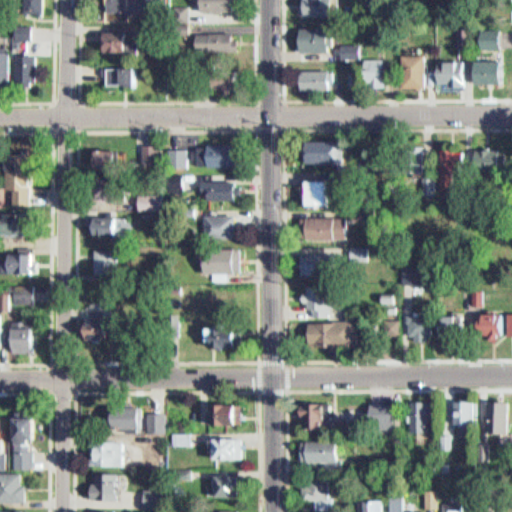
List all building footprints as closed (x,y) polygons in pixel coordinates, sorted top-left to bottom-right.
[(48,0),(33,0),(33,13),(48,13),(48,0)] [(113,0),(112,20),(134,20),(134,13),(152,13),(152,0),(113,0)] [(208,0),(208,12),(241,12),(241,0),(208,0)] [(305,0),(306,16),(342,16),(341,0),(305,0)] [(9,32),(9,17),(26,18),(26,32),(9,32)] [(37,26),(20,26),(20,40),(37,40),(37,26)] [(337,51),(337,26),(306,26),(306,51),(337,51)] [(508,30),(485,30),(485,50),(508,50),(508,30)] [(135,52),(135,31),(111,31),(111,52),(135,52)] [(241,34),(210,34),(210,53),(241,53),(241,34)] [(15,46),(0,46),(0,87),(15,87),(15,46)] [(10,47),(9,74),(30,75),(31,47),(10,47)] [(42,55),(21,55),(21,83),(42,83),(42,55)] [(431,56),(407,56),(407,87),(431,87),(431,56)] [(376,59),(376,86),(391,86),(391,59),(376,59)] [(474,59),(442,59),(442,85),(474,85),(474,59)] [(483,82),(511,82),(511,59),(483,59),(483,82)] [(110,68),(110,85),(143,85),(143,68),(110,68)] [(247,86),(246,68),(221,69),(222,87),(247,86)] [(306,70),(306,89),(336,89),(336,70),(306,70)] [(353,87),(361,86),(361,73),(352,74),(353,87)] [(349,140),(313,140),(313,163),(349,163),(349,140)] [(200,165),(247,165),(247,143),(200,143),(200,165)] [(506,147),(482,147),(482,170),(506,170),(506,147)] [(460,171),(470,171),(470,149),(448,149),(448,189),(460,189),(460,171)] [(103,150),(103,169),(125,169),(125,150),(103,150)] [(35,205),(35,153),(17,153),(17,205),(35,205)] [(132,177),(103,177),(103,206),(132,206),(132,177)] [(243,199),(243,177),(210,178),(210,199),(243,199)] [(336,205),(336,179),(313,179),(313,205),(336,205)] [(167,194),(141,194),(141,210),(167,210),(167,194)] [(0,233),(38,233),(38,213),(0,213),(0,233)] [(240,214),(209,214),(209,237),(240,237),(240,214)] [(128,215),(95,215),(95,235),(128,235),(128,215)] [(353,217),(313,217),(313,237),(353,237),(353,217)] [(211,272),(246,272),(246,248),(211,248),(211,272)] [(120,250),(97,250),(97,276),(120,276),(120,250)] [(40,253),(13,253),(13,272),(40,272),(40,253)] [(305,253),(305,275),(341,275),(341,253),(305,253)] [(430,266),(408,266),(408,293),(430,293),(430,266)] [(37,284),(15,284),(15,303),(37,303),(37,284)] [(313,285),(313,316),(336,316),(336,285),(313,285)] [(96,326),(116,326),(116,309),(96,309),(96,326)] [(511,313),(484,313),(484,335),(511,334),(511,313)] [(438,314),(418,314),(418,339),(438,339),(438,314)] [(443,333),(467,333),(467,314),(443,314),(443,333)] [(16,320),(16,351),(40,351),(40,320),(16,320)] [(364,348),(364,321),(333,321),(333,348),(364,348)] [(210,339),(218,339),(218,346),(245,346),(245,326),(231,326),(231,323),(210,323),(210,339)] [(391,399),(378,399),(378,419),(391,419),(391,399)] [(414,432),(433,432),(433,419),(441,419),(441,400),(414,400),(414,432)] [(479,400),(457,400),(457,424),(479,424),(479,400)] [(511,400),(492,400),(492,432),(511,432),(511,400)] [(216,425),(246,425),(246,404),(216,403),(216,425)] [(336,403),(309,403),(309,428),(336,428),(336,403)] [(169,412),(148,412),(148,407),(118,407),(118,431),(169,432),(169,412)] [(213,438),(213,458),(247,458),(247,438),(213,438)] [(346,462),(346,441),(307,441),(307,462),(346,462)] [(128,442),(96,442),(96,465),(128,465),(128,442)] [(15,451),(15,467),(34,467),(34,451),(15,451)] [(26,472),(0,471),(0,500),(26,501),(26,472)] [(247,497),(247,471),(221,471),(221,497),(247,497)] [(95,500),(123,500),(123,473),(95,473),(95,500)] [(334,478),(307,478),(307,500),(334,500),(334,478)] [(393,510),(393,488),(407,488),(406,510),(393,510)] [(428,506),(427,488),(441,488),(442,505),(428,506)] [(147,509),(164,509),(164,490),(147,490),(147,509)] [(371,511),(371,497),(386,497),(386,511),(371,511)] [(451,511),(451,510),(448,510),(448,501),(465,501),(464,510),(469,510),(469,511),(451,511)]
